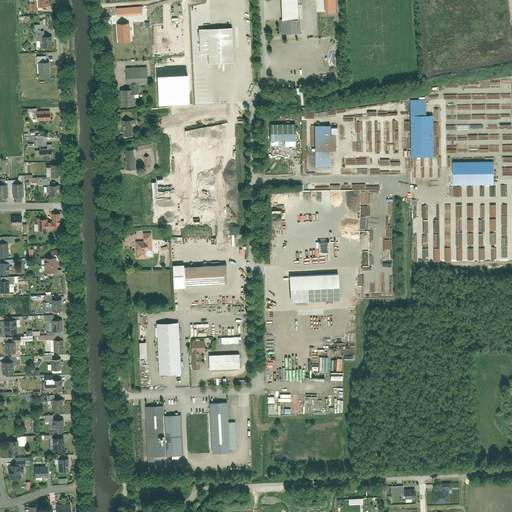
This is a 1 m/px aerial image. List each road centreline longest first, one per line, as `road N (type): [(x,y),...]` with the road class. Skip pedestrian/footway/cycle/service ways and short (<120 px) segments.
road 1 (residential): [(126,395),(239,392),(257,374),(251,124),(265,57),(263,0)]
road 2 (residential): [(98,0),(115,332),(126,395)]
road 3 (residential): [(123,509),(181,505),(208,488),(421,479)]
road 4 (residential): [(78,486),(69,206)]
road 5 (track): [(414,0),(413,79),(254,108)]
road 6 (residential): [(69,206),(57,0)]
road 7 (unknown): [(253,183),(418,182)]
